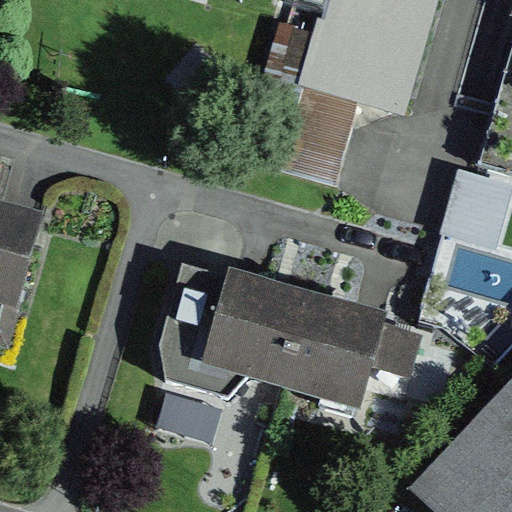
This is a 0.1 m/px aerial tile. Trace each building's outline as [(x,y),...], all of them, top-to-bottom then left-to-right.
[(331,0),(299,0),(329,8),(331,0)] [(511,43),(500,81),(511,85),(511,43)] [(511,181),(465,169),(448,235),(507,250),(511,230),(511,181)] [(43,227),(0,213),(0,313),(10,317),(43,227)] [(394,330),(208,279),(190,374),(364,417),(394,330)] [(511,511),(511,383),(411,494),(431,511),(511,511)] [(166,428),(226,440),(233,407),(173,394),(166,428)]
